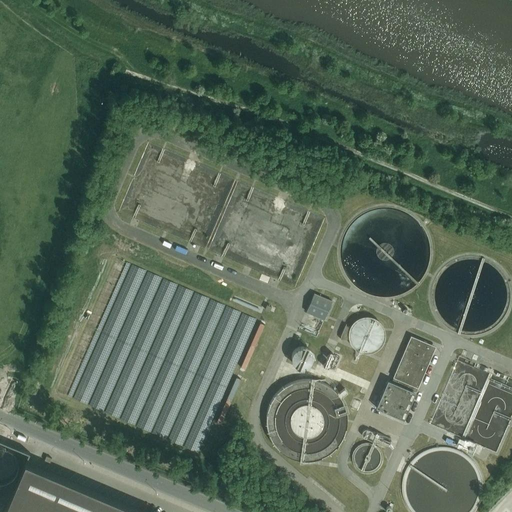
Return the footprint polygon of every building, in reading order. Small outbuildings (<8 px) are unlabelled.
[(306,313),(323,321),(331,302),(314,295),(306,313)] [(365,337),(377,337),(376,317),(364,318),(365,337)] [(409,339),(404,352),(391,381),(388,380),(376,408),(400,418),(412,390),(415,392),(435,346),(411,335),(409,339)] [(370,366),(373,360),(359,353),(356,359),(370,366)] [(360,366),(358,372),(368,376),(371,370),(360,366)] [(0,441),(0,476),(17,472),(8,440),(0,441)] [(144,511),(24,461),(2,511),(144,511)]
